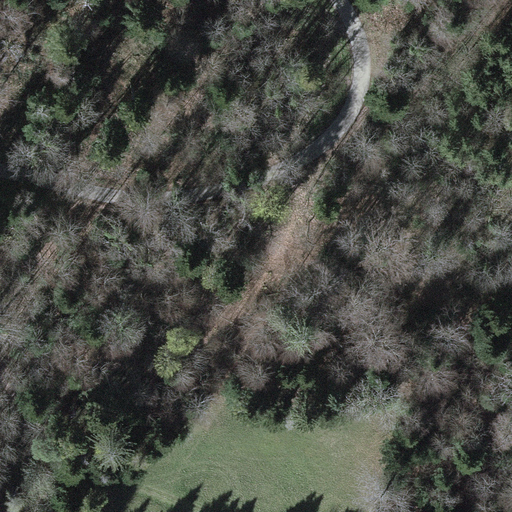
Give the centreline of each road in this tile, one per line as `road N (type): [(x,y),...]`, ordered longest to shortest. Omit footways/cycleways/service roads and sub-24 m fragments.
road 1 (unclassified): [(340,0),(355,32),(359,69),(351,98),(337,124),(276,169),(218,191),(125,200),(0,167)]
road 2 (track): [(0,368),(78,462),(192,511)]
road 3 (track): [(337,124),(409,226),(511,285)]
